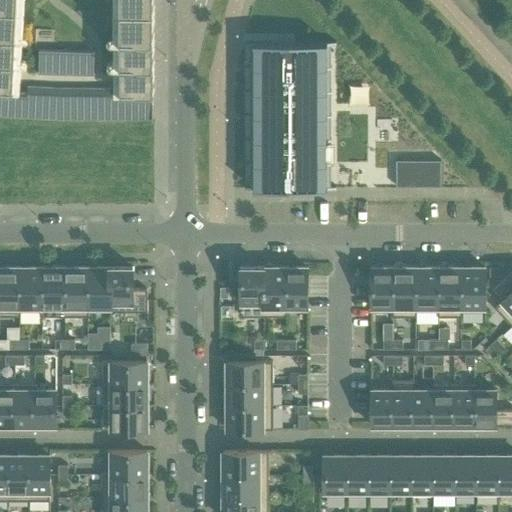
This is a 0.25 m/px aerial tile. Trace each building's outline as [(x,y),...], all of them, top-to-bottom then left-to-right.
[(0,0),(0,91),(13,92),(13,91),(13,81),(17,0),(0,0)] [(120,94),(120,95),(152,95),(153,95),(154,23),(153,0),(120,0),(121,4),(120,59),(120,94)] [(245,42),(244,42),(244,44),(245,44),(250,44),(254,44),(254,49),(254,61),(254,66),(250,66),(249,66),(249,68),(250,68),(254,68),(254,73),(254,85),(254,90),(250,90),(249,90),(249,92),(250,92),(254,92),(254,97),(254,109),(254,114),(250,114),(249,114),(249,116),(250,116),(254,116),(254,121),(254,133),(254,138),(250,138),(249,138),(249,140),(250,140),(254,140),(254,141),(254,145),(254,157),(254,162),(250,162),(249,162),(249,164),(250,164),(254,164),(254,186),(250,186),(249,186),(245,186),(244,186),(244,189),(245,188),(258,188),(264,188),(268,188),(293,188),(336,188),(336,186),(331,186),(327,186),(327,183),(327,181),(326,181),(326,169),(327,169),(327,164),(330,164),(331,164),(331,162),(327,162),(327,157),(326,157),(326,145),(327,145),(327,140),(331,140),(331,138),(327,138),(327,133),(326,133),(326,121),(327,121),(327,116),(330,116),(331,116),(331,114),(330,114),(327,114),(327,109),(326,109),(326,97),(327,97),(327,92),(330,92),(331,92),(331,90),(327,90),(327,85),(326,85),(326,73),(327,73),(327,68),(330,68),(331,68),(331,66),(327,66),(327,61),(326,61),(326,49),(327,49),(327,44),(331,44),(336,44),(336,42),(294,42),(293,42),(287,42),(245,42)] [(94,52),(64,51),(39,50),(38,74),(93,75),(94,52)] [(380,100),(387,106),(402,90),(395,83),(380,100)] [(13,92),(0,91),(0,115),(64,119),(150,119),(152,119),(152,95),(120,95),(120,94),(114,94),(110,94),(110,88),(59,88),(27,86),(27,93),(19,92),(13,92)] [(428,150),(446,133),(421,107),(403,124),(428,150)] [(6,117),(5,132),(13,133),(14,117),(6,117)] [(5,137),(3,171),(29,172),(30,160),(42,161),(43,134),(13,133),(5,132),(5,137)] [(102,135),(72,135),(72,162),(84,162),(84,174),(109,174),(110,135),(102,135)] [(153,140),(110,140),(109,178),(135,178),(135,166),(147,166),(147,153),(153,153),(153,140)] [(473,158),(455,168),(465,187),(483,178),(473,158)] [(441,160),(396,160),(396,186),(441,186),(441,160)] [(19,266),(0,266),(0,316),(20,316),(20,311),(19,311),(19,266)] [(42,266),(19,266),(19,311),(20,311),(41,311),(42,311),(42,266)] [(65,266),(42,266),(42,311),(41,311),(41,316),(45,316),(65,316),(65,266)] [(88,266),(65,266),(65,316),(89,316),(89,311),(88,311),(88,266)] [(111,266),(88,266),(88,311),(89,311),(111,311),(111,266)] [(133,266),(111,266),(111,311),(147,311),(147,288),(133,288),(133,266)] [(263,316),(263,266),(241,266),(241,316),(263,316)] [(286,266),(263,266),(263,316),(287,316),(287,311),(286,311),(286,266)] [(307,266),(286,266),(286,311),(287,311),(307,311),(307,266)] [(371,311),(392,311),(393,311),(393,266),(371,267),(371,311)] [(416,316),(416,311),(416,267),(393,266),(393,311),(392,311),(392,316),(416,316)] [(429,311),(437,311),(439,311),(439,267),(416,267),(416,311),(429,311)] [(439,311),(437,311),(437,316),(462,316),(462,311),(461,311),(461,267),(439,267),(439,311)] [(485,267),(461,267),(461,311),(462,311),(485,311),(485,267)] [(499,276),(499,267),(489,267),(489,276),(499,276)] [(511,273),(511,272),(494,286),(502,295),(511,287),(511,273)] [(511,291),(495,307),(511,325),(511,323),(511,291)] [(383,346),(383,321),(374,321),(373,346),(383,346)] [(497,338),(491,344),(499,352),(505,347),(497,338)] [(19,349),(19,339),(9,339),(9,349),(19,349)] [(29,339),(19,339),(19,349),(29,349),(29,339)] [(65,349),(65,339),(55,339),(55,349),(65,349)] [(74,339),(65,339),(65,349),(75,349),(74,339)] [(101,339),(101,349),(110,349),(110,339),(101,339)] [(263,339),(254,339),(254,349),(263,349),(263,339)] [(286,349),(286,339),(276,339),(276,349),(286,349)] [(296,339),(286,339),(286,349),(296,349),(296,339)] [(393,349),(393,339),(383,339),(383,349),(393,349)] [(402,339),(393,339),(393,349),(402,349),(402,339)] [(429,349),(438,349),(438,339),(429,339),(429,349)] [(438,339),(438,349),(448,349),(448,339),(438,339)] [(471,349),(471,339),(461,339),(461,349),(471,349)] [(131,343),(131,355),(147,355),(147,343),(131,343)] [(485,349),(493,358),(499,352),(491,344),(485,349)] [(5,365),(14,365),(14,355),(5,355),(5,365)] [(14,355),(14,365),(24,365),(24,355),(14,355)] [(35,355),(35,365),(44,365),(44,355),(35,355)] [(383,365),(393,365),(393,355),(383,355),(383,365)] [(393,355),(393,365),(403,365),(403,355),(393,355)] [(434,365),(434,355),(424,355),(424,365),(434,365)] [(443,355),(434,355),(434,365),(443,365),(443,355)] [(465,355),(465,365),(474,365),(474,355),(465,355)] [(111,361),(111,383),(147,383),(147,361),(111,361)] [(227,361),(227,383),(263,383),(263,387),(272,387),(272,361),(227,361)] [(72,374),(62,374),(62,383),(72,383),(72,374)] [(298,374),(298,384),(307,384),(307,374),(298,374)] [(393,425),(413,425),(413,389),(414,389),(414,379),(392,379),(392,389),(393,389),(393,425)] [(15,384),(0,383),(0,424),(15,425),(15,384)] [(111,383),(111,404),(147,404),(147,383),(111,383)] [(263,402),(263,387),(263,383),(227,383),(227,404),(263,404),(263,402)] [(36,384),(15,384),(15,425),(35,425),(35,389),(36,389),(36,384)] [(307,384),(298,384),(298,393),(307,393),(307,384)] [(434,425),(454,425),(454,384),(433,384),(433,389),(434,389),(434,425)] [(454,425),(475,425),(475,389),(475,384),(461,384),(454,384),(454,425)] [(56,389),(36,389),(35,389),(35,425),(56,425),(56,389)] [(392,389),(371,389),(371,425),(393,425),(393,389),(392,389)] [(413,389),(413,425),(434,425),(434,389),(433,389),(414,389),(413,389)] [(475,389),(475,425),(511,424),(511,408),(496,409),(496,389),(475,389)] [(62,395),(62,405),(72,405),(72,395),(62,395)] [(111,404),(101,404),(101,429),(147,429),(147,404),(111,404)] [(272,404),(227,404),(227,429),(242,429),(272,429),(272,428),(272,404)] [(72,405),(62,405),(62,415),(72,415),(72,405)] [(307,405),(298,405),(298,415),(307,415),(307,405)] [(106,450),(106,473),(106,474),(147,474),(147,451),(106,450)] [(223,451),(223,475),(268,475),(268,451),(223,451)] [(28,454),(8,454),(8,500),(28,500),(28,454)] [(50,454),(28,454),(28,500),(50,500),(50,454)] [(346,495),(346,454),(324,454),(324,495),(346,495)] [(368,454),(346,454),(346,495),(368,495),(368,454)] [(390,454),(368,454),(368,495),(371,495),(390,495),(390,454)] [(411,454),(390,454),(390,495),(411,495),(411,454)] [(433,454),(411,454),(411,495),(433,495),(433,454)] [(454,454),(433,454),(433,495),(454,495),(454,454)] [(476,454),(454,454),(454,495),(476,495),(476,454)] [(498,454),(476,454),(476,495),(498,495),(498,454)] [(511,454),(498,454),(498,495),(511,495),(511,454)] [(58,465),(58,474),(68,474),(68,465),(58,465)] [(303,465),(303,475),(313,475),(313,465),(303,465)] [(101,473),(101,497),(147,497),(147,474),(106,474),(106,473),(101,473)] [(68,474),(58,474),(58,484),(68,484),(68,474)] [(223,475),(223,496),(268,496),(268,475),(223,475)] [(313,475),(303,475),(303,485),(313,485),(313,475)] [(268,511),(268,496),(223,496),(222,511),(268,511)] [(303,507),(313,507),(313,496),(303,496),(303,507)] [(101,497),(101,511),(146,511),(147,499),(147,497),(101,497)]
